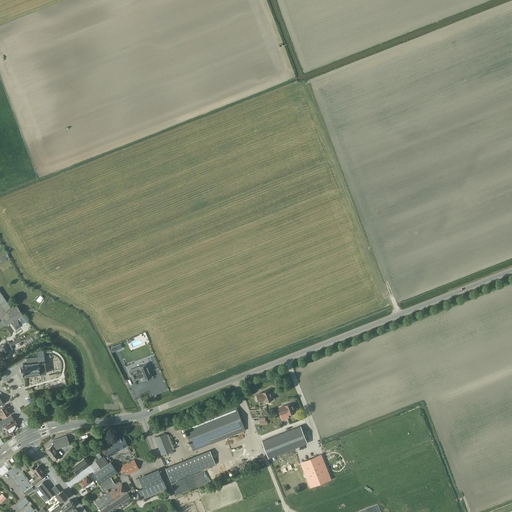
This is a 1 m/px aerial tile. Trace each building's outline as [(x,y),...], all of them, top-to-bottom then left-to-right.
[(0,303),(5,311),(11,307),(0,291),(0,303)] [(6,326),(23,314),(17,306),(0,317),(6,326)] [(18,319),(11,323),(16,330),(22,325),(18,319)] [(32,337),(25,342),(28,345),(34,340),(32,337)] [(0,349),(1,351),(11,345),(9,341),(0,345),(0,349)] [(11,345),(1,351),(3,354),(13,349),(11,345)] [(27,375),(44,373),(42,357),(26,359),(26,364),(23,364),(23,368),(20,368),(21,372),(24,372),(24,376),(25,376),(27,375)] [(136,368),(129,370),(133,380),(140,378),(139,376),(142,375),(144,380),(151,377),(146,364),(139,367),(136,368)] [(271,393),(270,390),(262,393),(263,393),(257,395),(259,402),(265,399),(266,402),(273,399),(272,396),(273,395),(272,392),(271,393)] [(296,412),(292,402),(285,405),(285,406),(280,408),(282,414),(288,412),(289,415),(296,412)] [(0,415),(2,418),(3,417),(10,413),(5,405),(0,407),(0,415)] [(193,451),(245,430),(235,405),(184,426),(193,451)] [(0,421),(0,429),(1,429),(6,426),(15,420),(11,415),(0,421)] [(6,426),(11,434),(12,435),(14,434),(13,432),(17,425),(16,424),(17,424),(15,420),(6,426)] [(269,458),(308,443),(301,426),(262,441),(269,458)] [(162,455),(172,451),(165,433),(155,437),(162,455)] [(52,445),(46,450),(54,461),(55,459),(56,460),(57,460),(59,459),(59,458),(58,457),(60,456),(55,449),(56,449),(69,444),(66,435),(66,436),(53,440),(55,445),(53,447),(52,445)] [(123,438),(122,436),(117,438),(118,440),(113,443),(114,447),(107,451),(110,457),(116,454),(115,453),(128,446),(124,437),(123,438)] [(171,482),(216,464),(210,450),(165,468),(171,482)] [(4,466),(0,467),(0,472),(1,475),(5,472),(9,470),(7,468),(16,461),(13,456),(4,463),(6,465),(4,466)] [(106,463),(102,456),(95,461),(100,468),(93,473),(100,484),(118,472),(111,462),(110,462),(109,461),(106,463)] [(320,456),(303,463),(311,483),(328,477),(320,456)] [(77,474),(83,469),(89,465),(84,458),(72,467),(77,474)] [(127,475),(139,469),(134,460),(123,466),(119,469),(121,473),(125,471),(127,475)] [(18,465),(8,472),(11,476),(20,469),(18,465)] [(45,473),(39,465),(35,468),(34,466),(30,469),(32,471),(34,473),(33,474),(36,479),(31,483),(33,485),(43,478),(42,475),(45,473)] [(143,499),(167,489),(158,469),(139,478),(143,488),(138,490),(143,499)] [(23,473),(13,480),(16,483),(26,477),(23,473)] [(83,479),(79,482),(83,487),(90,482),(93,480),(89,474),(82,479),(83,479)] [(111,477),(100,485),(104,492),(104,491),(115,484),(117,482),(114,478),(112,479),(111,477)] [(27,480),(18,487),(20,490),(30,483),(27,480)] [(54,494),(59,490),(55,485),(50,490),(44,481),(35,488),(45,501),(54,494)] [(100,510),(127,491),(122,484),(95,502),(100,510)] [(54,494),(55,494),(60,502),(67,496),(63,490),(62,491),(62,490),(60,492),(59,490),(54,494)] [(128,493),(102,511),(111,511),(132,498),(128,493)] [(26,498),(17,505),(20,509),(29,501),(26,498)] [(57,511),(62,509),(63,509),(64,511),(70,511),(73,510),(72,508),(74,506),(69,499),(65,502),(65,503),(61,506),(59,504),(48,511),(57,511)]
